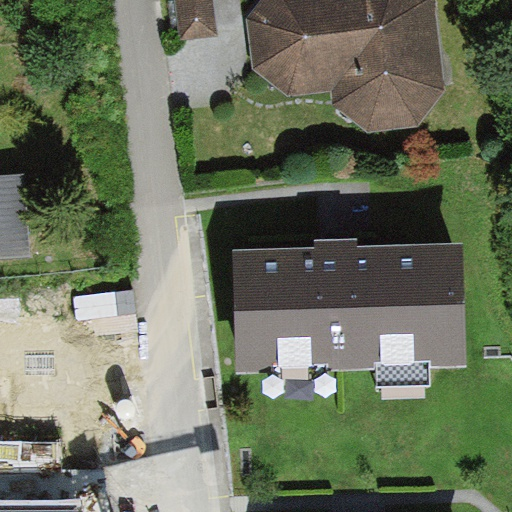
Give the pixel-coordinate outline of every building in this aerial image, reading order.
[(213,0),(175,0),(180,41),(218,36),(213,0)] [(261,0),(247,19),(253,67),(289,96),(332,93),(332,104),(369,132),(418,126),(445,89),(436,0),(261,0)] [(20,177),(0,178),(0,255),(24,255),(20,177)] [(464,240),(241,246),(244,369),(467,363),(464,240)] [(69,322),(0,321),(0,423),(69,423),(69,322)]
